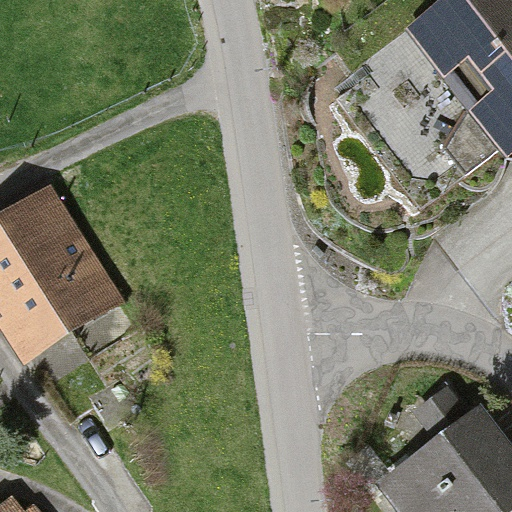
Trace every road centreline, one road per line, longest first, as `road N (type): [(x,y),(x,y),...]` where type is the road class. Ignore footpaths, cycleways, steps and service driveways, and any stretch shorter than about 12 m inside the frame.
road 1 (residential): [(232,0),(250,80),(278,327)]
road 2 (track): [(0,192),(250,80)]
road 3 (residential): [(511,360),(420,320),(278,327)]
road 4 (residential): [(278,327),(304,511)]
road 5 (residential): [(103,511),(0,364)]
